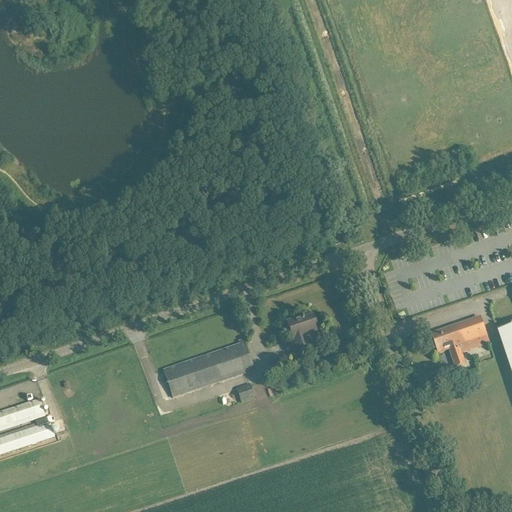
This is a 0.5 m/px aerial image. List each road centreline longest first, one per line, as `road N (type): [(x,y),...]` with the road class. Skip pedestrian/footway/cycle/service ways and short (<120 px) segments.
road 1 (unclassified): [(0,373),(358,251)]
road 2 (unclassified): [(450,511),(358,251)]
road 3 (unclassified): [(389,240),(311,0)]
road 4 (unclassified): [(389,240),(511,198)]
